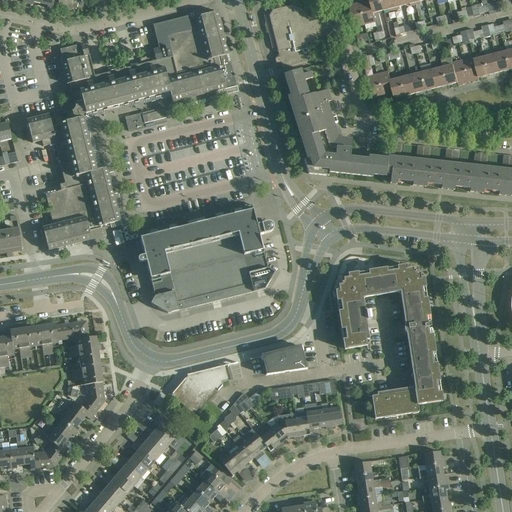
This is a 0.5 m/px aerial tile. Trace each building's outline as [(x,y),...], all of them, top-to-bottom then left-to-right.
[(54,0),(41,0),(41,4),(48,6),(47,8),(52,10),(54,0)] [(58,0),(58,6),(76,10),(78,0),(58,0)] [(276,48),(278,55),(278,56),(277,56),(277,57),(279,57),(280,63),(279,64),(279,65),(280,65),(281,65),(281,66),(282,68),(301,64),(302,63),(313,61),(310,47),(309,45),(318,42),(317,38),(333,34),(332,30),(332,29),(329,17),(328,13),(316,16),(308,18),(306,13),(295,6),(297,4),(298,2),(297,0),(295,0),(291,1),(269,7),(264,16),(272,49),(276,48)] [(376,22),(377,27),(381,26),(382,26),(378,12),(384,11),(380,0),(369,0),(370,1),(375,22),(376,22)] [(380,0),(384,11),(389,9),(389,11),(394,10),(391,0),(380,0)] [(404,5),(402,0),(391,0),(394,10),(400,8),(399,6),(404,5)] [(359,4),(365,25),(375,22),(370,1),(359,4)] [(504,2),(493,4),(496,14),(502,12),(501,9),(506,8),(504,2)] [(349,6),(354,28),(365,25),(359,4),(349,6)] [(490,15),(496,14),(493,4),(483,7),(484,13),(489,12),(490,15)] [(83,115),(170,92),(172,103),(178,102),(184,105),(238,92),(238,91),(231,65),(229,64),(227,56),(229,55),(218,12),(215,13),(214,13),(213,10),(205,12),(206,15),(200,17),(200,14),(153,26),(159,50),(154,51),(156,61),(151,62),(150,57),(140,59),(141,65),(95,76),(87,46),(81,47),(82,50),(77,51),(77,50),(76,46),(60,50),(61,53),(61,55),(61,56),(60,56),(62,63),(61,63),(67,85),(70,84),(76,108),(75,109),(74,110),(73,112),(70,112),(60,115),(60,113),(58,113),(56,114),(54,115),(54,117),(50,118),(49,115),(27,121),(33,143),(42,141),(43,147),(55,144),(65,184),(55,186),(57,192),(45,194),(53,225),(53,226),(43,228),(48,251),(92,240),(89,229),(121,221),(107,168),(104,169),(101,169),(99,170),(97,170),(96,170),(83,115)] [(478,31),(480,38),(484,37),(485,39),(490,38),(487,26),(482,27),(483,30),(478,31)] [(385,62),(391,60),(389,54),(394,53),(393,50),(383,52),(384,55),(385,62)] [(495,53),(500,73),(510,70),(506,52),(500,53),(500,52),(495,53)] [(500,73),(495,53),(489,54),(490,56),(485,57),(489,75),(500,73)] [(368,61),(369,66),(375,65),(372,55),(366,56),(368,61)] [(479,78),(489,75),(485,57),(479,59),(479,57),(474,58),(479,78)] [(474,58),(463,61),(469,82),(479,80),(479,78),(474,58)] [(345,82),(340,60),(333,62),(337,80),(336,80),(337,84),(345,82)] [(469,82),(463,61),(453,63),(458,83),(457,83),(458,85),(469,82)] [(458,83),(453,63),(448,65),(448,67),(442,68),(447,86),(457,83),(458,83)] [(436,88),(447,86),(442,68),(437,69),(437,67),(431,69),(436,88)] [(386,174),(388,159),(368,157),(368,160),(350,158),(352,139),(338,138),(327,102),(331,101),(327,90),(308,96),(304,82),(312,79),(309,68),(300,70),(284,75),(291,96),(288,97),(307,159),(304,160),(308,174),(329,176),(329,173),(373,177),(373,175),(386,177),(386,174)] [(427,72),(422,73),(426,91),(436,88),(431,69),(427,70),(427,72)] [(377,75),(383,97),(393,94),(389,79),(390,79),(388,72),(377,75)] [(416,94),(426,91),(422,73),(416,75),(416,73),(411,74),(416,94)] [(401,79),(405,96),(416,94),(411,74),(406,75),(406,77),(401,79)] [(372,99),(383,97),(377,75),(367,78),(372,99)] [(389,79),(393,94),(394,99),(405,96),(401,79),(396,80),(395,78),(390,79),(389,79)] [(153,112),(125,119),(128,132),(167,122),(165,116),(163,110),(162,109),(153,111),(153,112)] [(0,122),(0,141),(12,139),(8,124),(1,125),(0,122)] [(388,159),(386,174),(391,174),(390,183),(397,184),(397,181),(413,182),(412,186),(426,187),(426,184),(441,185),(441,189),(454,190),(455,187),(470,189),(470,192),(483,194),(483,190),(499,192),(498,195),(511,197),(511,193),(511,156),(503,156),(502,170),(485,168),(486,154),(487,154),(474,152),(474,153),(475,153),(473,167),(456,165),(458,151),(446,149),(446,150),(444,164),(428,162),(429,148),(430,148),(417,146),(417,147),(416,161),(399,159),(400,145),(401,145),(401,144),(394,144),(393,158),(388,158),(388,159)] [(150,166),(172,159),(170,151),(147,158),(150,166)] [(2,153),(3,157),(5,166),(18,162),(15,152),(7,154),(7,152),(2,153)] [(254,213),(253,210),(140,238),(144,256),(140,257),(139,257),(139,258),(138,258),(138,259),(138,260),(138,261),(139,261),(139,262),(140,262),(140,263),(141,263),(142,263),(146,262),(155,296),(151,304),(168,314),(265,290),(275,273),(268,268),(259,236),(270,233),(271,233),(271,232),(272,232),(272,231),(273,230),(273,229),(273,228),(273,227),(273,226),(272,225),(272,224),(271,224),(271,223),(270,223),(269,223),(268,223),(267,223),(261,224),(260,219),(255,220),(254,215),(254,213)] [(22,251),(19,229),(0,232),(0,254),(6,254),(7,258),(12,257),(12,253),(22,251)] [(407,269),(407,266),(348,275),(349,278),(343,279),(343,282),(341,285),(338,286),(339,291),(336,292),(345,350),(367,346),(367,349),(370,348),(369,340),(366,340),(360,296),(402,290),(417,390),(377,396),(377,393),(369,395),(369,397),(371,397),(375,419),(412,414),(412,411),(418,410),(418,405),(442,402),(432,335),(429,336),(426,316),(429,316),(424,279),(420,279),(420,273),(417,274),(413,271),(413,268),(407,269)] [(72,324),(74,339),(74,341),(89,338),(86,322),(81,322),(80,318),(77,319),(77,323),(72,324)] [(42,349),(43,356),(53,354),(52,348),(59,347),(58,341),(56,326),(55,325),(47,326),(46,320),(40,321),(41,327),(32,328),(36,350),(42,349)] [(65,325),(56,326),(58,341),(74,339),(72,324),(69,324),(68,320),(64,321),(65,325)] [(11,341),(12,341),(14,354),(20,353),(21,359),(31,358),(30,351),(36,350),(32,328),(24,329),(24,324),(17,325),(18,330),(10,331),(10,337),(11,341)] [(0,367),(9,366),(8,360),(15,359),(14,354),(12,341),(11,341),(10,337),(3,338),(2,333),(0,332),(0,367)] [(103,345),(97,346),(96,337),(89,338),(74,341),(73,341),(74,348),(69,349),(70,358),(76,358),(77,367),(100,363),(98,352),(104,351),(103,345)] [(300,347),(263,356),(267,375),(305,369),(300,348),(300,347)] [(106,367),(101,368),(100,363),(77,367),(78,370),(72,371),(73,381),(79,380),(80,387),(86,386),(102,383),(103,383),(102,374),(107,374),(106,367)] [(228,380),(225,366),(206,370),(206,371),(207,371),(207,373),(202,376),(198,373),(187,375),(187,376),(171,396),(194,415),(215,389),(218,391),(222,386),(222,385),(221,382),(228,380)] [(324,382),(325,394),(331,394),(337,393),(336,386),(333,385),(330,385),(329,381),(324,382)] [(325,394),(324,382),(313,384),(314,392),(319,391),(319,395),(325,394)] [(86,386),(88,398),(105,401),(102,383),(86,386)] [(314,392),(313,384),(302,385),(304,398),(309,397),(309,393),(314,392)] [(304,398),(302,385),(291,387),(292,395),(297,394),(298,398),(304,398)] [(292,395),(291,387),(287,388),(286,390),(281,391),(280,389),(270,390),(272,402),(292,399),(292,395)] [(257,393),(249,399),(244,403),(250,410),(253,407),(253,404),(261,398),(257,393)] [(245,413),(250,410),(244,403),(249,399),(244,394),(242,394),(233,405),(240,414),(244,411),(245,413)] [(81,407),(93,417),(105,401),(88,398),(81,407)] [(62,408),(81,422),(85,417),(90,420),(93,417),(81,407),(76,404),(71,410),(64,405),(62,408)] [(328,415),(328,410),(327,404),(320,405),(321,406),(316,406),(318,419),(319,428),(326,427),(326,428),(329,431),(331,430),(329,420),(328,415)] [(318,419),(316,406),(311,407),(311,406),(305,407),(306,413),(307,419),(309,434),(309,433),(311,433),(313,430),(313,429),(319,428),(318,419)] [(66,416),(62,421),(77,432),(79,429),(77,427),(81,422),(62,408),(60,411),(66,416)] [(329,410),(328,410),(328,415),(329,420),(331,430),(333,430),(335,427),(335,426),(342,425),(339,408),(329,410)] [(227,416),(232,423),(236,420),(231,413),(227,416)] [(306,413),(295,415),(296,421),(299,441),(301,440),(303,437),(303,436),(310,435),(309,433),(309,434),(307,419),(306,413)] [(158,428),(154,432),(153,433),(168,446),(180,432),(169,422),(160,415),(152,423),(158,428)] [(232,423),(227,416),(224,418),(224,421),(228,426),(232,423)] [(77,432),(62,421),(57,428),(51,423),(48,426),(67,440),(71,435),(74,436),(77,432)] [(299,441),(296,421),(280,423),(287,439),(293,438),(294,438),(297,441),(299,441)] [(287,439),(280,423),(272,429),(269,425),(265,428),(281,449),(283,447),(283,443),(283,442),(287,439)] [(67,440),(48,426),(46,429),(53,434),(48,440),(53,444),(65,453),(68,449),(63,445),(67,440)] [(147,441),(162,454),(168,446),(153,433),(154,432),(148,428),(145,431),(151,436),(147,441)] [(256,435),(259,440),(267,448),(270,453),(275,449),(279,450),(281,449),(265,428),(256,435)] [(212,434),(217,440),(222,437),(217,430),(212,434)] [(259,440),(256,435),(251,430),(243,437),(247,442),(260,458),(262,457),(262,453),(262,452),(267,448),(259,440)] [(232,441),(236,446),(249,462),(254,458),(255,459),(259,459),(260,458),(247,442),(243,437),(241,439),(238,436),(232,441)] [(134,444),(155,462),(162,454),(147,441),(143,445),(137,440),(134,444)] [(24,441),(21,442),(23,465),(30,465),(30,471),(35,470),(33,455),(33,448),(25,449),(24,441)] [(17,442),(18,450),(10,451),(12,469),(17,469),(17,466),(23,465),(21,442),(17,442)] [(1,444),(0,443),(0,464),(0,468),(7,467),(7,470),(12,469),(10,451),(2,452),(1,444)] [(54,468),(65,453),(53,444),(46,453),(54,468)] [(148,470),(155,462),(134,444),(131,448),(136,453),(133,457),(148,470)] [(245,466),(249,462),(236,446),(228,453),(230,456),(243,472),(245,471),(245,467),(245,466)] [(195,452),(189,458),(196,464),(202,457),(195,452)] [(425,458),(426,466),(444,463),(443,458),(441,459),(439,452),(416,455),(416,459),(425,458)] [(35,470),(54,468),(46,453),(33,455),(35,470)] [(243,472),(230,456),(221,463),(232,476),(237,472),(241,473),(243,472)] [(141,478),(148,470),(133,457),(129,462),(123,457),(120,461),(141,478)] [(400,470),(407,469),(409,469),(407,457),(398,458),(400,470)] [(134,487),(141,478),(120,461),(117,465),(122,469),(118,474),(134,487)] [(352,472),(353,477),(371,474),(370,467),(378,465),(377,461),(354,465),(355,471),(352,472)] [(418,472),(419,478),(443,474),(442,468),(445,468),(444,463),(426,466),(427,470),(418,472)] [(178,468),(174,464),(167,472),(171,476),(178,468)] [(204,482),(225,500),(228,495),(221,490),(225,485),(220,480),(224,476),(213,466),(209,472),(207,470),(200,478),(204,482)] [(409,480),(407,469),(400,470),(402,481),(409,480)] [(171,476),(167,472),(160,481),(164,484),(171,476)] [(127,495),(134,487),(118,474),(115,478),(109,474),(106,477),(127,495)] [(371,474),(353,477),(354,482),(356,481),(357,488),(381,484),(380,480),(372,481),(371,474)] [(443,474),(419,478),(420,482),(428,481),(429,488),(447,485),(446,481),(444,481),(443,474)] [(120,503),(127,495),(106,477),(103,481),(108,486),(104,490),(120,503)] [(167,495),(174,486),(170,482),(162,491),(167,495)] [(225,500),(204,482),(197,491),(211,502),(214,498),(221,504),(225,500)] [(381,484),(357,488),(358,494),(356,494),(356,499),(375,497),(373,489),(382,488),(381,484)] [(447,485),(429,488),(430,496),(422,497),(423,501),(446,497),(445,491),(448,490),(447,485)] [(157,492),(153,489),(149,494),(153,497),(157,492)] [(92,494),(113,511),(120,503),(104,490),(100,495),(95,490),(92,494)] [(162,491),(158,495),(163,499),(167,495),(162,491)] [(211,502),(197,491),(190,499),(204,511),(212,511),(207,507),(211,502)] [(90,507),(96,511),(112,511),(113,511),(92,494),(89,498),(94,502),(90,507)] [(177,503),(182,508),(186,511),(204,511),(190,499),(185,495),(177,503)] [(375,497),(356,499),(357,504),(360,503),(361,510),(384,507),(384,506),(384,503),(376,504),(375,497)] [(446,497),(423,501),(423,505),(432,504),(433,511),(451,508),(450,503),(447,504),(446,497)] [(140,506),(144,510),(148,506),(143,502),(140,506)] [(303,504),(303,506),(304,506),(304,511),(321,511),(321,507),(316,508),(315,502),(303,504)] [(169,511),(186,511),(182,508),(177,503),(176,503),(169,511)]
